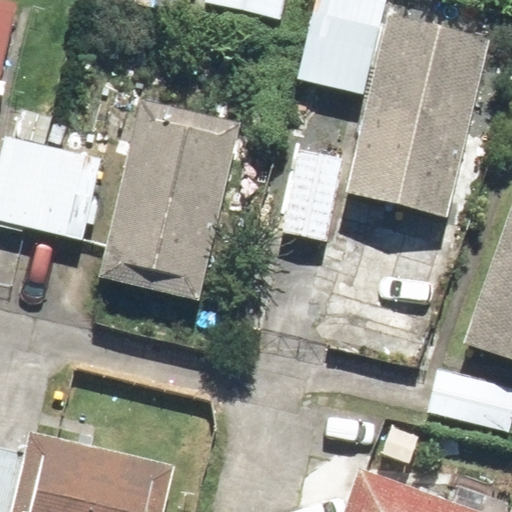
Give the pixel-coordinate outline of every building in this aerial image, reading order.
[(211,0),(209,11),(280,25),(285,0),(211,0)] [(0,81),(16,12),(0,8),(0,81)] [(394,19),(347,202),(366,207),(330,350),(424,374),(461,231),(445,227),(492,44),(394,19)] [(243,124),(144,103),(105,282),(204,303),(243,124)] [(102,162),(5,139),(0,160),(0,228),(81,248),(102,162)] [(344,158),(293,152),(282,239),(332,246),(344,158)] [(511,207),(464,349),(511,365),(511,207)] [(511,430),(511,387),(436,373),(427,416),(511,433),(511,430)] [(0,448),(0,511),(164,511),(175,466),(29,433),(25,454),(0,448)] [(477,511),(360,470),(344,511),(477,511)]
